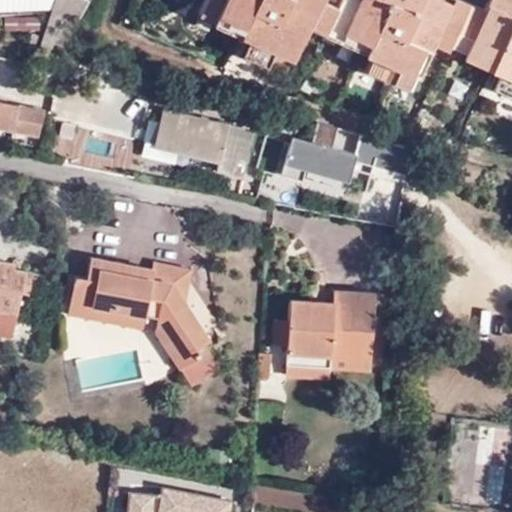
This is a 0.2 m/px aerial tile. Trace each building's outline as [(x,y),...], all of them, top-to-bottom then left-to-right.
[(0,0),(0,9),(10,10),(10,9),(12,9),(13,0),(0,0)] [(26,9),(27,0),(13,0),(12,9),(26,9)] [(62,0),(40,45),(58,54),(88,0),(62,0)] [(511,0),(202,0),(196,16),(246,38),(239,53),(284,74),(305,24),(369,54),(363,69),(410,89),(431,42),(496,72),(488,87),(511,98),(511,0)] [(38,28),(38,16),(6,17),(6,29),(38,28)] [(43,108),(0,100),(0,127),(38,135),(43,108)] [(216,168),(232,172),(243,122),(218,116),(216,121),(161,111),(154,142),(145,140),(142,155),(175,162),(178,148),(218,157),(216,168)] [(387,165),(375,162),(373,172),(385,174),(387,165)] [(270,189),(261,187),(260,195),(269,197),(270,189)] [(208,340),(183,301),(170,282),(149,277),(144,301),(114,295),(122,262),(90,256),(85,276),(94,278),(90,301),(112,306),(110,312),(143,320),(145,313),(157,315),(154,332),(190,383),(216,365),(202,344),(208,340)] [(0,309),(15,312),(19,290),(29,285),(31,272),(11,269),(12,263),(0,260),(0,309)] [(170,282),(183,301),(189,267),(153,261),(152,268),(122,262),(114,295),(144,301),(149,277),(170,282)] [(141,328),(143,320),(110,312),(112,306),(90,301),(94,278),(85,276),(76,273),(67,313),(141,328)] [(331,357),(371,359),(374,292),(333,290),(333,301),(289,299),(287,320),(287,343),(286,364),(331,367),(331,357)] [(0,309),(0,322),(13,325),(15,312),(0,309)] [(287,343),(287,320),(275,319),(273,343),(287,343)] [(371,367),(371,359),(331,357),(331,367),(371,367)] [(330,376),(331,367),(286,364),(285,374),(330,376)]
